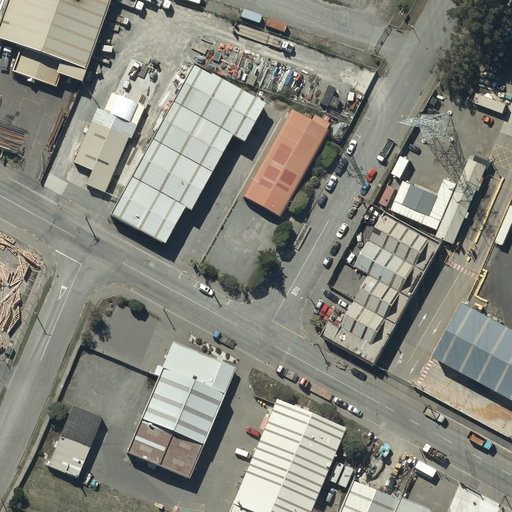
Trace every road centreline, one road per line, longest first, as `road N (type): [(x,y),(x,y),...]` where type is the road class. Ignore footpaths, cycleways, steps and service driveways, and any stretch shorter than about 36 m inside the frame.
road 1 (residential): [(454,0),(262,338)]
road 2 (tertiary): [(511,475),(262,338)]
road 3 (residential): [(90,244),(0,431)]
road 4 (tertiary): [(262,338),(90,244)]
